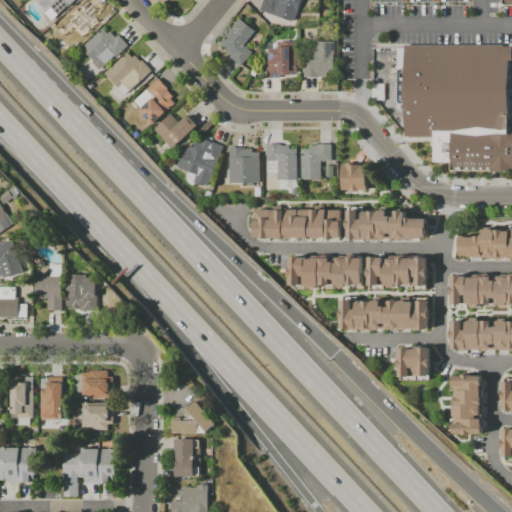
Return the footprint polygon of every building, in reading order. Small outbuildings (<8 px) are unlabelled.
[(79,0),(65,14),(64,13),(54,22),(48,15),(49,13),(37,0),(79,0)] [(304,0),(299,14),(282,8),(278,18),(262,12),(266,0),(304,0)] [(98,12),(89,21),(98,30),(82,45),(63,25),(88,2),(98,12)] [(243,21),(258,33),(247,47),(255,54),(244,67),(233,58),(234,57),(227,52),(229,50),(223,45),(243,21)] [(121,36),(131,47),(118,59),(117,58),(102,72),(95,64),(96,63),(84,50),(105,30),(110,35),(112,33),(118,39),(121,36)] [(337,43),(337,74),(329,74),(329,77),(321,77),(321,79),(307,79),(307,61),(318,62),(318,43),(337,43)] [(280,44),(300,44),(300,74),(292,74),(292,77),(284,77),(284,79),(270,80),(270,62),(280,62),(280,44)] [(511,171),(451,172),(451,163),(434,163),(434,137),(406,137),(405,104),(399,104),(399,70),(398,70),(398,49),(405,49),(405,46),(510,46),(510,131),(511,131),(511,171)] [(107,75),(130,54),(135,59),(137,57),(143,63),(144,62),(154,72),(132,93),(131,92),(128,96),(107,75)] [(137,102),(161,80),(170,90),(169,91),(176,98),(174,100),(178,105),(155,126),(142,112),(144,110),(137,102)] [(192,118),(201,128),(184,143),(183,143),(175,150),(158,131),(174,116),(182,125),(191,117),(192,118)] [(206,140),(226,148),(211,188),(208,186),(207,188),(197,184),(200,177),(183,170),(183,168),(179,167),(183,155),(185,156),(186,152),(189,153),(191,149),(194,150),(197,141),(205,144),(206,140)] [(270,146),(284,146),(284,147),(292,147),(292,151),(300,151),(300,181),(280,181),(280,175),(271,175),(271,163),(270,163),(270,146)] [(320,146),(335,146),(335,163),(324,163),(324,181),(304,181),(304,150),(312,150),(312,147),(320,147),(320,146)] [(232,150),(247,149),(247,150),(256,150),(256,155),(263,154),(263,184),(232,185),(232,150)] [(346,192),(345,167),(349,167),(349,166),(358,165),(358,167),(365,167),(365,168),(370,168),(370,191),(363,192),(363,193),(353,193),(353,192),(346,192)] [(7,205),(2,199),(15,190),(16,191),(18,189),(22,195),(20,196),(21,198),(17,201),(16,200),(7,205)] [(0,202),(9,216),(10,216),(16,225),(0,236),(0,202)] [(258,239),(258,229),(257,229),(257,213),(344,212),(344,223),(344,240),(338,240),(338,241),(329,241),(329,240),(314,240),(314,241),(307,241),(307,240),(264,240),(264,239),(258,239)] [(351,241),(351,230),(350,230),(350,221),(351,221),(351,212),(407,213),(407,214),(409,214),(408,219),(414,219),(414,221),(430,221),(430,240),(415,240),(415,242),(351,241)] [(511,257),(459,257),(459,240),(480,240),(480,229),(510,230),(510,238),(511,238),(511,257)] [(0,245),(15,241),(21,260),(16,261),(19,272),(0,277),(0,245)] [(366,260),(366,286),(359,286),(359,287),(347,287),(347,289),(340,289),(340,287),(320,287),(320,290),(311,290),(311,287),(294,287),(294,278),(293,278),(293,270),(294,270),(294,259),(333,259),(333,258),(353,258),(353,259),(358,259),(358,260),(366,260)] [(430,259),(430,270),(431,270),(431,279),(430,279),(429,288),(419,288),(419,287),(372,287),(372,278),(371,278),(371,269),(372,269),(372,259),(430,259)] [(64,312),(50,312),(50,301),(38,301),(38,278),(53,278),(53,266),(64,266),(64,312)] [(89,277),(89,280),(99,280),(99,297),(100,297),(99,313),(85,312),(85,311),(82,310),(82,311),(75,311),(75,307),(69,307),(69,276),(89,277)] [(511,305),(478,305),(478,307),(470,307),(470,305),(453,305),(453,296),(452,296),(452,287),(453,287),(453,276),(511,276),(511,305)] [(0,289),(18,289),(18,299),(21,299),(21,306),(30,306),(29,319),(0,319),(0,289)] [(431,303),(431,311),(432,311),(432,320),(432,322),(432,332),(416,332),(416,330),(409,330),(409,332),(351,332),(351,330),(345,330),(345,320),(344,320),(344,312),(345,312),(345,302),(431,303)] [(511,351),(501,351),(501,350),(488,350),(488,352),(473,352),(473,351),(463,351),(463,352),(452,352),(452,341),(451,341),(450,331),(451,331),(451,323),(468,323),(468,319),(474,319),(474,323),(497,323),(497,321),(511,320),(511,351)] [(432,349),(432,360),(434,360),(434,369),(432,369),(432,378),(403,378),(403,370),(402,370),(402,362),(403,362),(403,350),(432,349)] [(85,400),(85,374),(93,374),(93,372),(111,372),(111,379),(116,378),(116,399),(85,400)] [(485,378),(485,388),(484,388),(484,399),(485,399),(485,407),(480,407),(484,407),(484,417),(480,417),(480,421),(485,421),(485,425),(486,425),(486,436),(475,436),(475,437),(466,437),(466,436),(458,436),(458,418),(455,418),(455,410),(458,410),(458,392),(457,392),(457,378),(465,378),(465,377),(474,377),(474,378),(485,378)] [(36,379),(36,391),(37,420),(32,420),(33,427),(22,427),(22,420),(21,420),(21,416),(15,416),(15,385),(16,385),(16,379),(36,379)] [(64,422),(45,422),(45,420),(44,420),(44,392),(50,392),(50,379),(65,379),(65,416),(64,416),(64,422)] [(511,410),(511,381),(502,382),(502,411),(511,410)] [(189,413),(200,403),(219,426),(209,435),(176,435),(176,420),(185,420),(185,423),(201,423),(196,417),(193,418),(189,413)] [(85,430),(85,421),(80,421),(80,410),(85,410),(85,404),(115,404),(115,432),(93,432),(93,430),(85,430)] [(511,429),(502,429),(502,457),(511,457),(511,429)] [(179,441),(197,441),(197,450),(204,449),(204,470),(197,469),(197,478),(178,478),(178,465),(179,465),(179,453),(178,453),(178,441),(179,441)] [(1,501),(0,501),(0,451),(5,451),(5,449),(9,449),(9,450),(39,450),(39,477),(36,477),(36,485),(8,485),(8,475),(5,475),(5,483),(1,483),(1,501)] [(119,451),(119,478),(113,478),(113,486),(102,486),(102,484),(88,484),(88,475),(85,475),(85,479),(81,479),(81,484),(81,498),(67,498),(67,455),(85,455),(85,450),(89,450),(89,451),(119,451)] [(200,486),(211,486),(211,511),(174,511),(174,503),(186,503),(186,497),(181,497),(181,491),(187,492),(186,489),(200,489),(200,486)]
